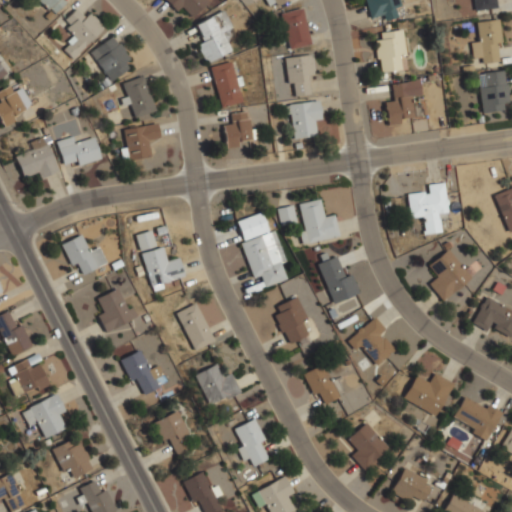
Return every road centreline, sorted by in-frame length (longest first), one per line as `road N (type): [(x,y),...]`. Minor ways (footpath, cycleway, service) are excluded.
road 1 (residential): [(124,0),(162,40),(189,108),(221,280),(325,476),(366,511)]
road 2 (residential): [(0,239),(71,201),(511,139)]
road 3 (residential): [(337,0),(383,246),(434,332),(511,378)]
road 4 (tertiary): [(0,207),(156,511)]
